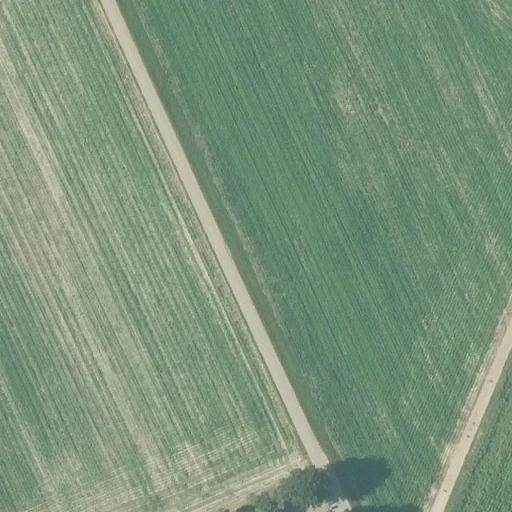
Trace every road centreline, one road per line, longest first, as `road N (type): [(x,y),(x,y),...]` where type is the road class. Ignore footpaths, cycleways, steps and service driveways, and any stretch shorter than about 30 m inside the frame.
road 1 (unclassified): [(344,511),(105,0)]
road 2 (unknown): [(438,511),(511,336)]
